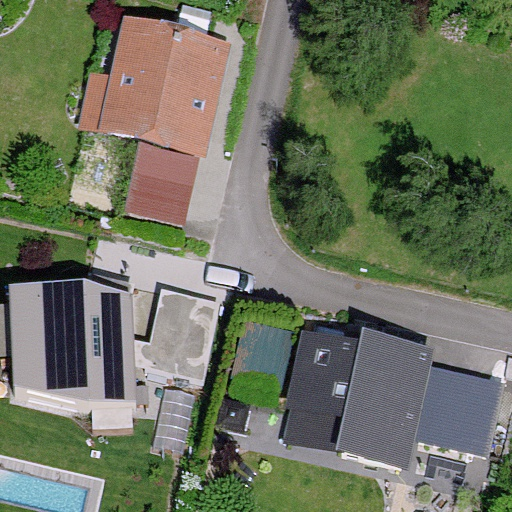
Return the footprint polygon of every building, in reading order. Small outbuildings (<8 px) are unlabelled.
[(199,164),(208,166),(232,49),(122,26),(110,85),(94,82),(81,140),(140,152),(199,164)] [(199,164),(140,152),(125,219),(185,232),(199,164)] [(149,350),(134,347),(135,371),(202,388),(218,310),(162,295),(149,350)] [(90,417),(137,417),(135,371),(134,347),(132,306),(83,296),(9,298),(16,401),(90,417)] [(496,391),(299,339),(271,448),(402,482),(411,449),(476,466),(496,391)]
